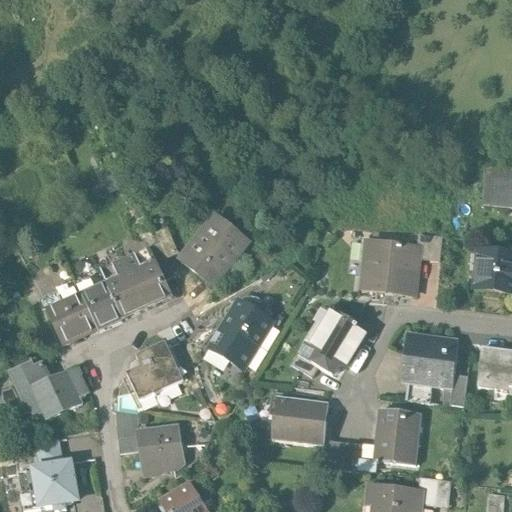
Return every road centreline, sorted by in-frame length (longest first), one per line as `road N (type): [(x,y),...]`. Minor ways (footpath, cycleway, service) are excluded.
road 1 (residential): [(128,511),(119,495),(109,370),(167,334)]
road 2 (residential): [(511,329),(417,319),(390,347),(369,388)]
